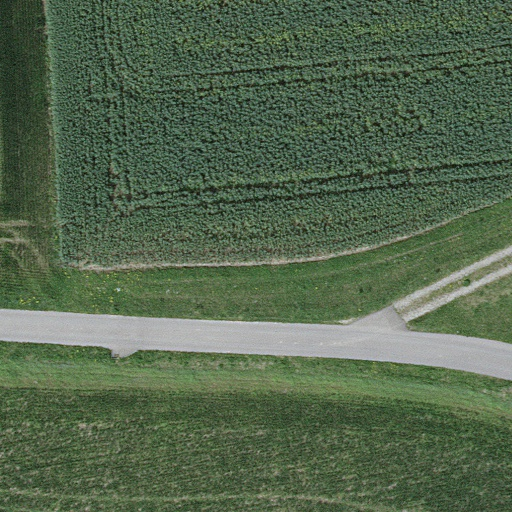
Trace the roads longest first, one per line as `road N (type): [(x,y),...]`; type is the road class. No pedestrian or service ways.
road 1 (unclassified): [(0,320),(337,338),(511,363)]
road 2 (track): [(337,338),(511,255)]
